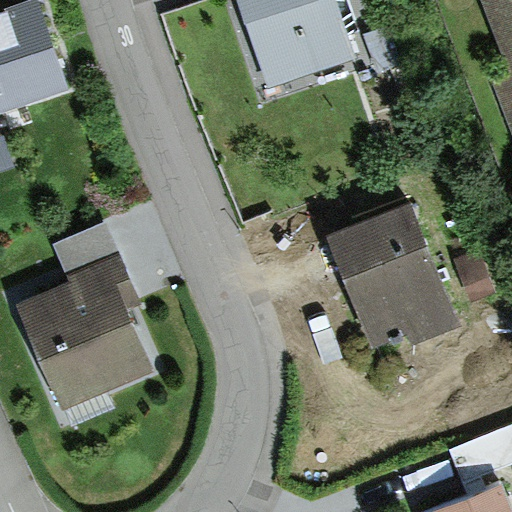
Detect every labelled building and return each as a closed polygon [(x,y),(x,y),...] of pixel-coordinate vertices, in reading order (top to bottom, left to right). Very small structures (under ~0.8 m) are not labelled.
[(0,113),(71,87),(38,0),(29,0),(0,11),(0,113)] [(237,0),(269,88),(355,58),(335,0),(237,0)] [(511,0),(483,0),(506,58),(484,66),(511,137),(511,0)] [(407,201),(323,235),(369,350),(410,334),(414,346),(458,329),(407,201)] [(55,244),(67,273),(119,251),(107,223),(55,244)] [(72,283),(18,305),(61,408),(154,370),(129,310),(142,305),(119,251),(67,273),(72,283)] [(479,251),(459,259),(474,300),(495,292),(479,251)] [(511,427),(452,452),(465,483),(511,464),(511,427)] [(511,511),(511,505),(504,484),(431,511),(511,511)]
